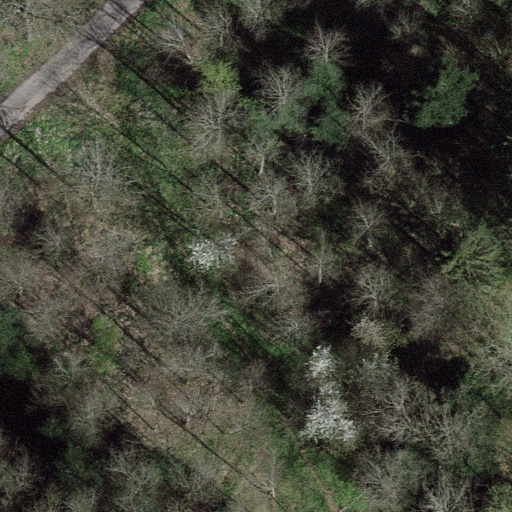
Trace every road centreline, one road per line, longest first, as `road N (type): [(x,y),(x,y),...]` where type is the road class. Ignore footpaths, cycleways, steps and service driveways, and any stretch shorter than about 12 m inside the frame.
road 1 (track): [(129,0),(256,332),(357,511)]
road 2 (unclassified): [(0,119),(129,0)]
